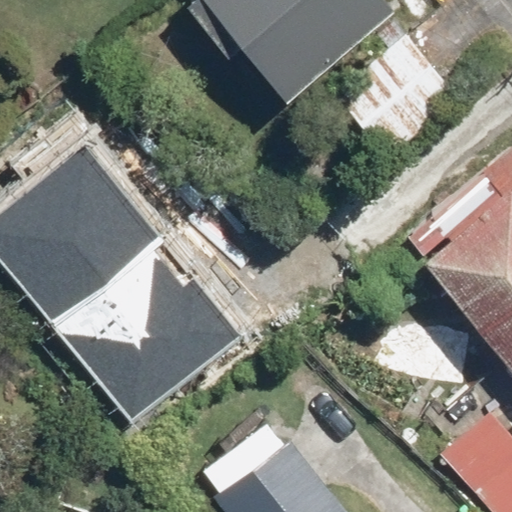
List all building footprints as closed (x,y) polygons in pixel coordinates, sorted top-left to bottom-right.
[(201,0),(235,42),(250,30),(295,85),(401,0),(201,0)] [(409,26),(340,80),(392,145),(461,90),(409,26)] [(413,224),(511,348),(511,141),(487,162),(489,164),(413,224)] [(84,146),(0,213),(0,259),(132,422),(238,336),(192,279),(182,287),(153,251),(162,243),(84,146)] [(511,511),(511,417),(498,401),(447,444),(505,511),(511,511)] [(225,479),(220,483),(241,511),(368,511),(299,420),(291,426),(273,404),(207,457),(225,479)]
